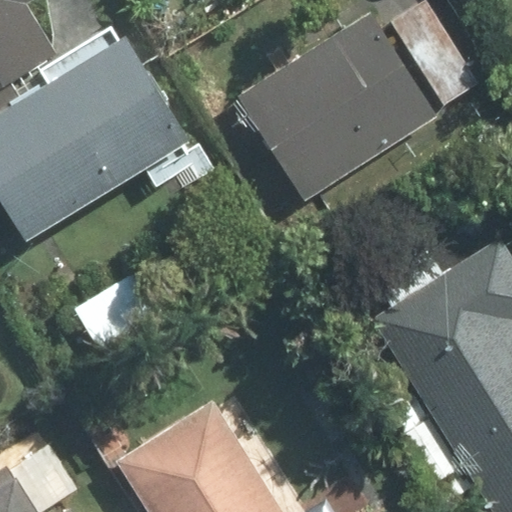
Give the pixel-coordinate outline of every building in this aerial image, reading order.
[(0,0),(0,154),(39,222),(202,129),(140,21),(69,62),(33,0),(0,0)] [(379,0),(246,85),(314,192),(448,107),(379,0)] [(511,511),(511,242),(504,230),(378,311),(507,511),(511,511)] [(301,511),(226,389),(125,450),(163,511),(416,511),(415,508),(408,511),(301,511)] [(82,511),(66,486),(49,497),(21,453),(0,466),(0,511),(82,511)]
